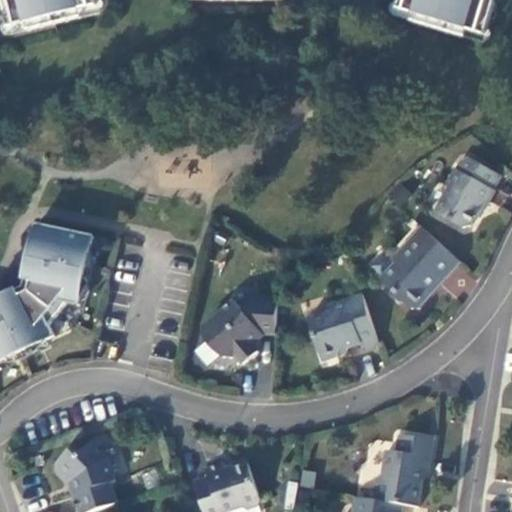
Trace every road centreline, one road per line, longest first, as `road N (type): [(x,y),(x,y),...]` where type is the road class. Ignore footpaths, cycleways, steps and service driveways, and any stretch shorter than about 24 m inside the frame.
road 1 (residential): [(506,278),(477,319),(416,373),(339,408),(266,418),(122,382),(67,386),(12,413),(0,428)]
road 2 (residential): [(506,278),(469,511)]
